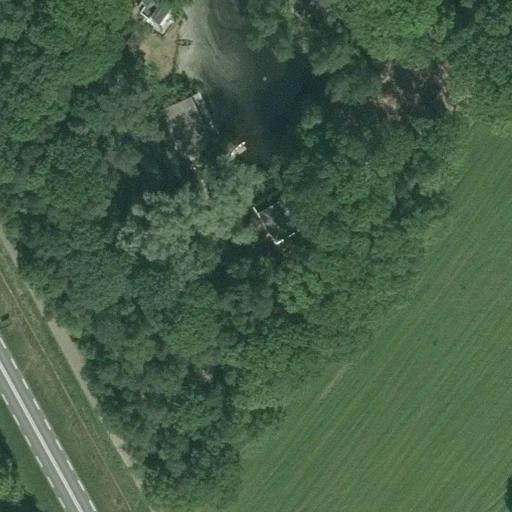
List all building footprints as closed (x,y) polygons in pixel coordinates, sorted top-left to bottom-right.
[(144,3),(139,10),(151,18),(157,9),(165,15),(173,3),(169,0),(140,0),(140,1),(144,3)] [(289,0),(300,9),(304,5),(328,25),(340,10),(328,0),(289,0)] [(420,40),(367,117),(378,125),(432,48),(420,40)] [(218,138),(192,95),(163,112),(178,137),(167,144),(176,160),(187,153),(189,155),(218,138)] [(301,186),(258,212),(273,238),(316,212),(301,186)]
